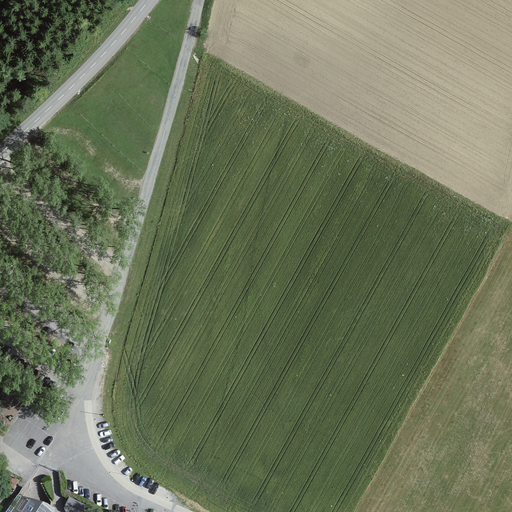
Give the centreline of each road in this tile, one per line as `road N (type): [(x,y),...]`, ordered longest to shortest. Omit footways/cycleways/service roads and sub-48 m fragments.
road 1 (unclassified): [(199,0),(72,446),(109,483),(179,511)]
road 2 (tertiary): [(0,153),(151,0)]
